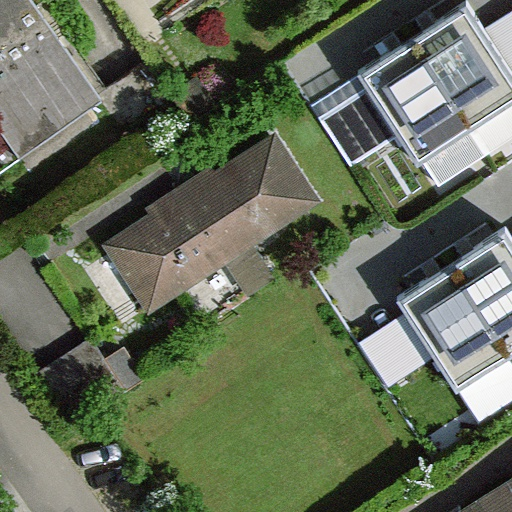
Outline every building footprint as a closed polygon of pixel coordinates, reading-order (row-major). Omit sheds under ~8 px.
[(0,0),(0,169),(102,99),(32,0),(0,0)] [(318,197),(277,134),(112,242),(153,305),(318,197)] [(511,249),(462,283),(511,357),(511,249)] [(91,338),(39,372),(71,422),(124,389),(91,338)] [(511,511),(511,486),(471,511),(511,511)]
